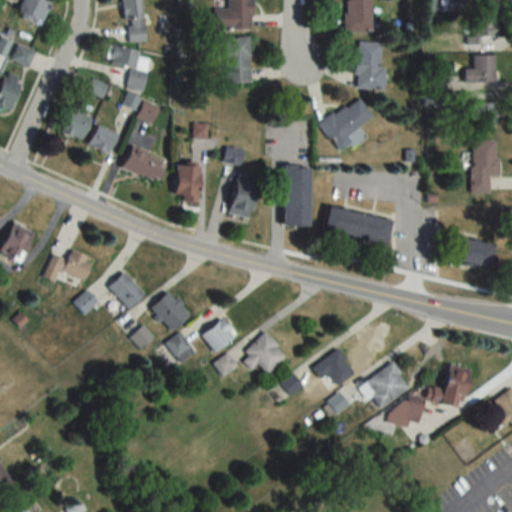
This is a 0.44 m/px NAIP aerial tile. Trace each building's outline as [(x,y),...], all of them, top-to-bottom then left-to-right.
[(17,0),(12,11),(35,23),(45,5),(34,0),(17,0)] [(118,0),(125,42),(144,39),(137,0),(118,0)] [(248,30),(248,0),(223,0),(224,8),(210,8),(210,29),(248,30)] [(367,0),(342,0),(343,32),(368,32),(367,0)] [(493,17),(466,18),(468,45),(494,43),(493,17)] [(246,83),(245,37),(221,37),(221,83),(246,83)] [(350,88),(379,90),(381,68),(375,67),(378,43),(354,41),(350,88)] [(136,50),(106,45),(103,63),(126,67),(122,87),(140,90),(145,59),(135,57),(136,50)] [(10,58),(24,64),(27,55),(24,54),(26,50),(15,46),(10,58)] [(491,81),(491,55),(470,55),(470,69),(460,69),(460,81),(491,81)] [(0,108),(5,110),(17,76),(0,70),(0,108)] [(119,104),(130,110),(136,98),(125,93),(119,104)] [(369,118),(355,95),(315,122),(330,144),(369,118)] [(467,124),(492,124),(492,103),(467,103),(467,124)] [(56,130),(76,140),(89,114),(69,104),(56,130)] [(81,143),(104,154),(113,135),(91,124),(81,143)] [(203,124),(191,124),(191,129),(197,129),(197,134),(190,134),(190,136),(202,136),(203,124)] [(467,140),(467,192),(486,192),(486,175),(494,175),(493,139),(467,140)] [(153,181),(162,160),(125,144),(116,166),(153,181)] [(193,201),(194,163),(170,162),(169,201),(193,201)] [(303,226),(303,165),(278,165),(278,226),(303,226)] [(242,218),(249,184),(228,180),(221,213),(242,218)] [(381,244),(386,220),(321,207),(316,232),(381,244)] [(0,234),(0,256),(12,263),(30,233),(8,221),(0,234)] [(490,246),(455,237),(449,260),(484,269),(490,246)] [(39,278),(50,283),(56,270),(78,280),(87,259),(66,250),(62,259),(49,254),(39,278)] [(139,293),(118,271),(102,286),(123,308),(139,293)] [(144,308),(167,331),(184,314),(161,291),(144,308)] [(196,334),(209,351),(229,336),(215,318),(196,334)] [(138,349),(150,336),(137,324),(125,337),(138,349)] [(191,353),(176,331),(161,341),(176,363),(191,353)] [(281,354),(260,333),(235,357),(246,369),(252,363),(262,373),(281,354)] [(308,365),(326,389),(349,372),(332,348),(308,365)] [(218,375),(232,366),(223,352),(209,362),(218,375)] [(374,408),(404,386),(387,361),(356,383),(374,408)] [(464,368),(442,363),(433,403),(455,408),(464,368)] [(297,386),(288,373),(275,382),(285,395),(297,386)] [(486,402),(507,430),(511,426),(511,397),(505,388),(486,402)] [(401,402),(395,399),(386,420),(402,427),(405,419),(410,421),(420,399),(405,393),(401,402)] [(340,403),(332,394),(323,401),(331,411),(340,403)] [(0,492),(11,484),(0,468),(0,492)] [(25,511),(15,499),(0,511),(1,511),(25,511)]
